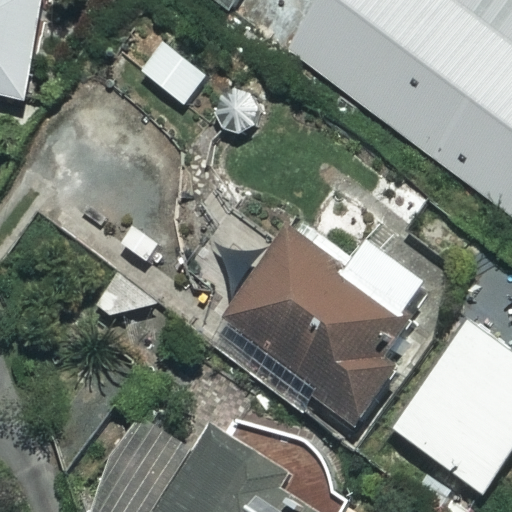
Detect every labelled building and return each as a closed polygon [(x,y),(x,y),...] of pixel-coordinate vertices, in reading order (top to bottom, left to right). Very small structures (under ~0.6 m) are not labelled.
[(49,0),(0,0),(0,99),(25,105),(49,0)] [(511,0),(324,0),(287,51),(511,215),(511,0)] [(371,247),(355,264),(327,239),(314,254),(287,230),(218,308),(351,425),(399,372),(375,350),(424,295),(371,247)] [(511,346),(509,351),(465,321),(388,432),(482,498),(511,454),(511,346)] [(351,511),(350,511),(313,511),(212,441),(162,511),(351,511)]
